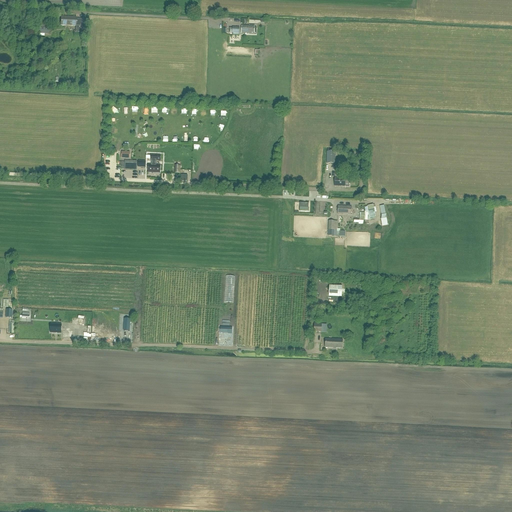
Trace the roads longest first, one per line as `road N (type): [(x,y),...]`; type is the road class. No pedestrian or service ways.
road 1 (track): [(0,183),(354,202)]
road 2 (track): [(327,188),(0,173)]
road 3 (track): [(0,339),(319,352)]
road 4 (track): [(231,19),(0,7)]
